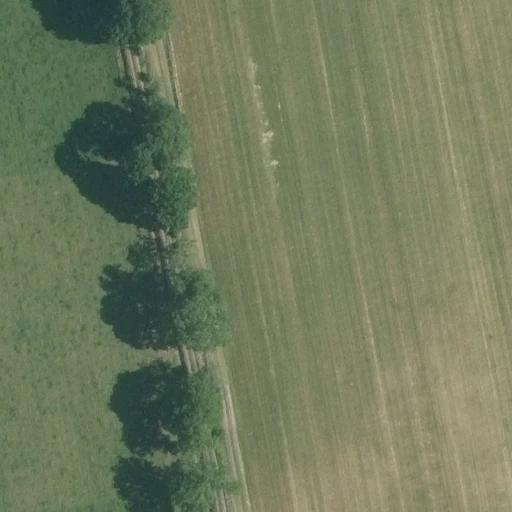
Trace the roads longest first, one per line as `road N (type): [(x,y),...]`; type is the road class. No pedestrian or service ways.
road 1 (track): [(147,0),(247,511)]
road 2 (track): [(221,511),(122,0)]
